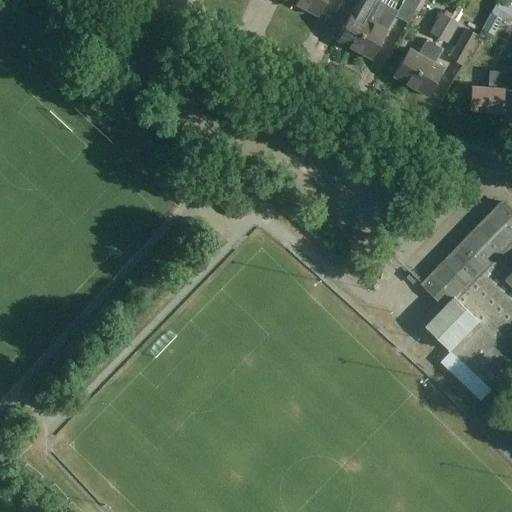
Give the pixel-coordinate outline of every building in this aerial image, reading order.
[(303,0),(300,6),(318,15),(326,0),(303,0)] [(401,0),(400,2),(414,10),(420,0),(401,0)] [(497,0),(490,13),(509,24),(511,18),(511,1),(511,0),(497,0)] [(354,49),(378,6),(369,1),(361,16),(352,11),(336,39),(354,49)] [(378,6),(354,49),(372,59),(398,14),(379,3),(378,6)] [(450,19),(439,39),(447,43),(458,23),(461,25),(467,14),(456,8),(449,19),(450,19)] [(450,19),(449,19),(441,14),(430,33),(439,39),(450,19)] [(465,29),(449,58),(461,65),(478,36),(465,29)] [(410,86),(435,45),(427,40),(419,53),(410,48),(393,75),(410,86)] [(435,45),(410,86),(427,96),(444,69),(435,64),(444,50),(435,45)] [(511,71),(496,71),(488,70),(487,88),(470,87),(468,109),(499,111),(501,88),(511,88),(511,71)] [(404,170),(397,178),(404,185),(412,177),(404,170)] [(511,211),(503,202),(424,284),(423,286),(435,298),(445,308),(427,328),(494,391),(511,373),(511,355),(511,354),(511,352),(511,211)] [(419,277),(412,271),(406,276),(413,284),(419,277)]
